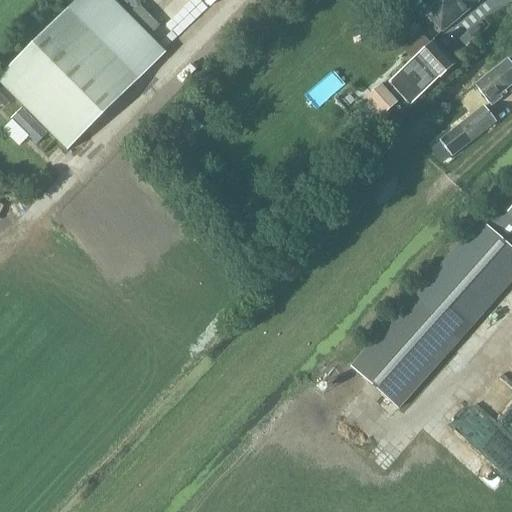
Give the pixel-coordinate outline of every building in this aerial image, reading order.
[(75,0),(0,75),(0,87),(13,101),(22,110),(47,135),(65,153),(166,53),(112,0),(75,0)] [(145,0),(153,10),(166,0),(145,0)] [(187,0),(203,17),(218,4),(215,0),(187,0)] [(449,28),(481,0),(409,0),(414,6),(430,24),(433,22),(444,34),(449,29),(449,28)] [(411,106),(457,61),(436,38),(389,83),(411,106)] [(505,91),(511,85),(511,69),(505,61),(475,85),(491,107),(507,94),(505,91)] [(365,98),(382,117),(397,103),(381,84),(365,98)] [(340,104),(355,97),(349,85),(335,92),(340,104)] [(457,127),(462,132),(470,143),(496,123),(483,106),(457,127)] [(11,120),(12,121),(29,138),(36,146),(47,135),(22,110),(11,120)] [(117,199),(129,217),(144,208),(133,190),(117,199)] [(480,221),(411,299),(351,367),(401,412),(511,280),(511,207),(491,231),(480,221)] [(484,465),(475,475),(491,490),(500,480),(484,465)]
